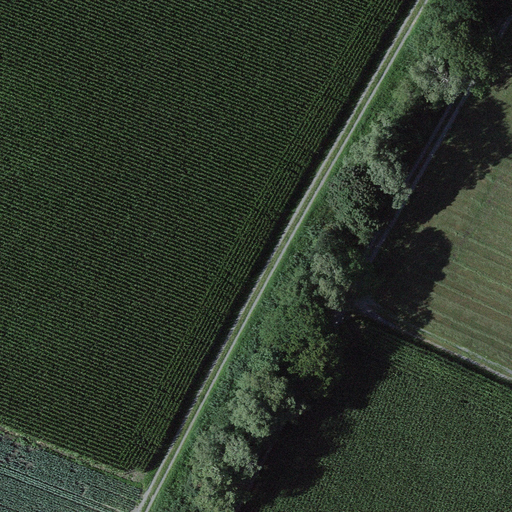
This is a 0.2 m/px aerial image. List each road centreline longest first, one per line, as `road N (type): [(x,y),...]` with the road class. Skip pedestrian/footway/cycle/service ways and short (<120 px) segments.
road 1 (track): [(156,511),(435,0)]
road 2 (track): [(236,511),(350,287),(511,8)]
road 3 (track): [(511,363),(350,287)]
